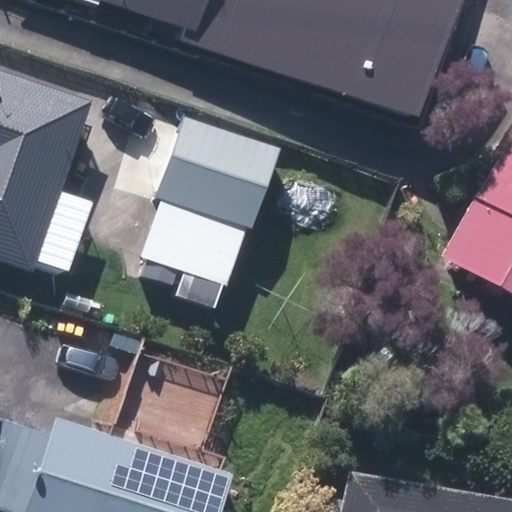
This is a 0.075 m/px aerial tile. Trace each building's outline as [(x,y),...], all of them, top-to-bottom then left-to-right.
[(61,0),(411,120),(453,0),(61,0)] [(0,273),(21,280),(74,116),(0,92),(0,273)] [(511,110),(426,270),(511,316),(511,110)] [(263,158),(175,127),(149,199),(154,201),(132,263),(211,291),(233,229),(237,231),(263,158)] [(0,511),(204,511),(213,489),(41,429),(38,438),(0,424),(0,511)] [(511,511),(511,504),(355,477),(348,511),(511,511)]
